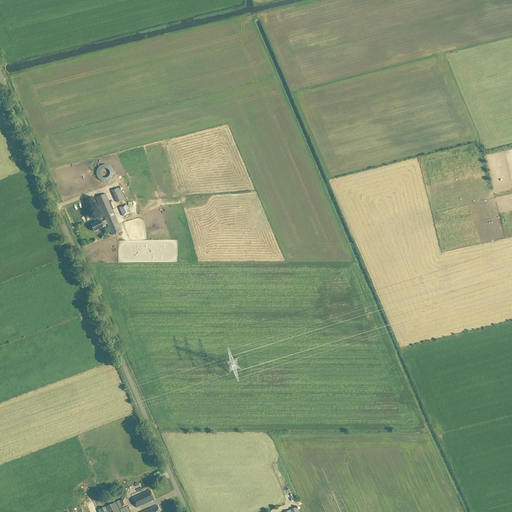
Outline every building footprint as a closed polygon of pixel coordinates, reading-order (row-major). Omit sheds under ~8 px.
[(112,191),(117,203),(125,200),(120,188),(112,191)] [(101,220),(91,225),(94,232),(104,227),(104,226),(107,225),(112,235),(122,231),(106,194),(96,198),(105,219),(101,221),(101,220)] [(123,217),(130,214),(127,204),(119,207),(123,217)] [(132,499),(137,508),(154,500),(150,490),(132,499)] [(116,502),(119,509),(128,505),(125,498),(116,502)] [(119,511),(116,503),(104,508),(106,511),(119,511)]
